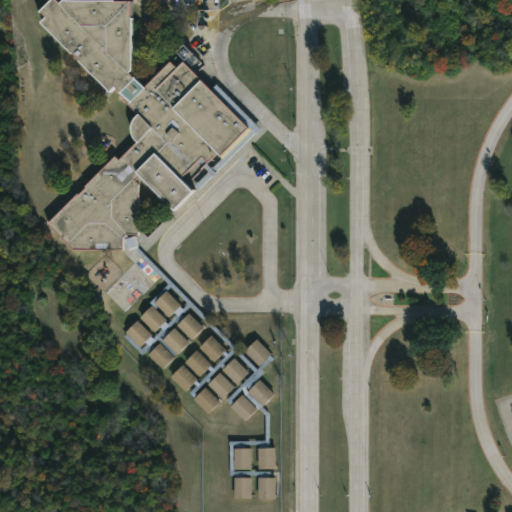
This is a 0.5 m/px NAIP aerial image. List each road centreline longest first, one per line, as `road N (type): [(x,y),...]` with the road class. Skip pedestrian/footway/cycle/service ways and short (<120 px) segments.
road 1 (secondary): [(357,511),(360,132),(346,0)]
road 2 (secondary): [(304,0),(308,511)]
road 3 (secondary): [(357,380),(376,340),(404,319),(444,308)]
